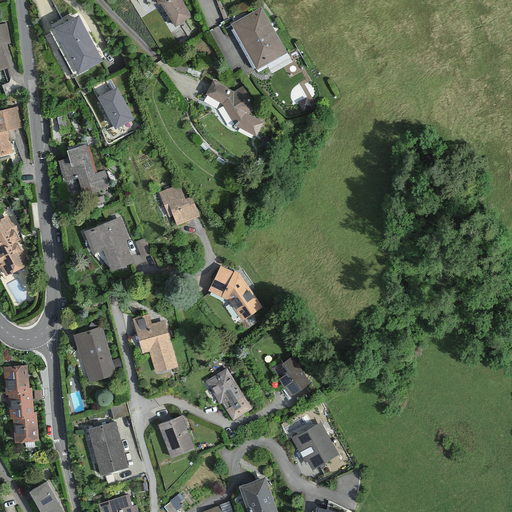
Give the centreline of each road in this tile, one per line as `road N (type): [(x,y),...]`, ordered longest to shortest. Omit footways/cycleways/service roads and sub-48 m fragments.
road 1 (tertiary): [(45,328),(55,299),(20,0)]
road 2 (residential): [(45,328),(77,511)]
